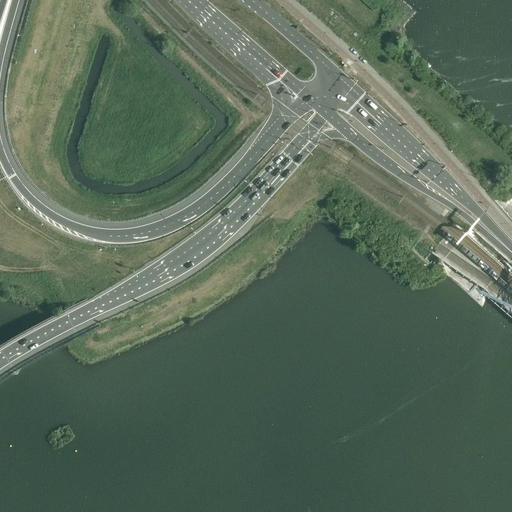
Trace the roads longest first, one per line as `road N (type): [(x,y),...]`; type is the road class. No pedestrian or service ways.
road 1 (motorway): [(281,125),(199,206),(128,237),(83,232),(38,205),(0,145)]
road 2 (motorway): [(0,359),(183,261),(289,159)]
road 3 (secondary): [(481,223),(341,80)]
road 4 (secondary): [(351,134),(481,223)]
road 5 (primary): [(341,80),(251,0)]
